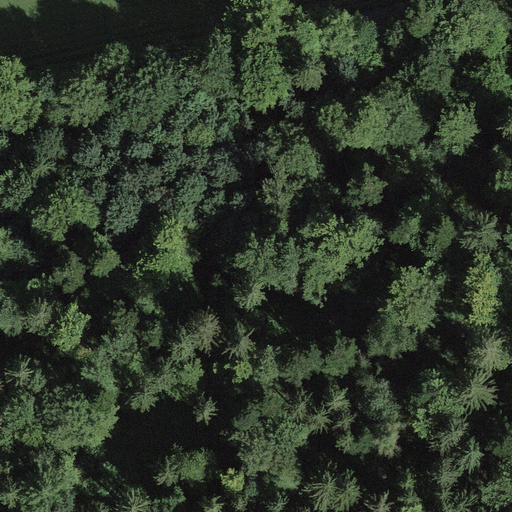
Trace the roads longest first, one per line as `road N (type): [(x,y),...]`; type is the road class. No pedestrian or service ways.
road 1 (track): [(0,241),(78,240),(184,254),(511,337)]
road 2 (residential): [(429,0),(0,98)]
road 3 (track): [(347,19),(511,18)]
